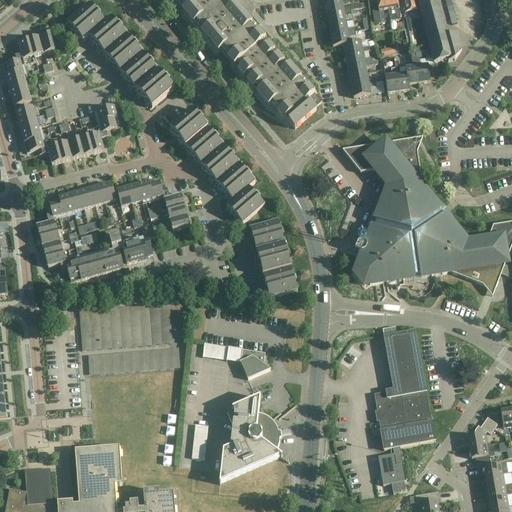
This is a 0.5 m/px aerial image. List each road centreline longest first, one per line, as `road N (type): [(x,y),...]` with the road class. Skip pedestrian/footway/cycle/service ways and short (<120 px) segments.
road 1 (secondary): [(122,0),(272,174)]
road 2 (secondary): [(277,162),(138,0)]
road 3 (secondary): [(304,511),(320,321)]
road 4 (unclassified): [(356,117),(438,101),(482,51),(496,21)]
road 5 (residential): [(0,447),(41,430),(30,308)]
road 6 (residential): [(156,160),(144,116),(70,34)]
road 7 (residential): [(16,193),(156,160)]
road 8 (residential): [(431,467),(508,357)]
road 9 (unclassified): [(508,357),(446,322),(384,315)]
road 10 (residential): [(223,252),(206,190),(190,171),(174,175),(156,160)]
road 11 (residential): [(341,116),(310,0)]
